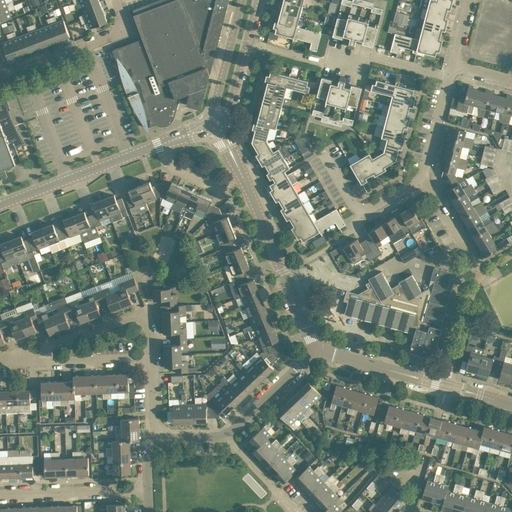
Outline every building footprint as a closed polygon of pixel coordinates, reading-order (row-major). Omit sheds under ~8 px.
[(0,0),(0,10),(14,5),(12,1),(6,3),(5,0),(0,0)] [(144,38),(112,50),(117,62),(120,61),(123,59),(134,77),(136,80),(135,81),(134,82),(133,83),(133,86),(134,89),(137,90),(138,91),(140,91),(141,90),(145,102),(149,113),(151,125),(147,127),(146,127),(147,127),(150,126),(155,124),(160,126),(164,126),(169,124),(172,121),(174,117),(181,97),(189,93),(187,104),(187,105),(188,104),(202,98),(204,99),(206,87),(208,81),(211,68),(218,42),(229,0),(159,0),(144,6),(133,10),(144,38)] [(282,5),(281,11),(300,17),(303,6),(281,0),(279,5),(282,5)] [(448,9),(451,10),(452,4),(438,0),(429,0),(428,8),(447,13),(448,9)] [(103,12),(99,1),(83,8),(85,14),(79,16),(81,20),(103,12)] [(337,4),(330,3),(328,13),(334,14),(337,4)] [(14,5),(0,10),(0,21),(12,17),(9,11),(15,9),(14,5)] [(425,19),(447,25),(448,18),(446,18),(447,13),(428,8),(425,19)] [(297,27),(300,17),(281,11),(279,17),(276,17),(275,21),(297,27)] [(396,11),(394,21),(402,23),(405,13),(396,11)] [(107,22),(103,12),(81,20),(82,24),(88,22),(91,28),(107,22)] [(324,23),(332,25),(335,15),(327,13),(324,23)] [(51,17),(60,40),(70,36),(64,20),(57,22),(55,16),(51,17)] [(49,44),(60,40),(51,17),(47,19),(49,25),(43,27),(49,44)] [(335,26),(333,36),(343,39),(344,35),(363,40),(362,44),(373,46),(378,28),(368,25),(369,22),(349,17),(348,20),(338,17),(335,26)] [(442,30),(445,31),(447,25),(425,19),(422,29),(441,34),(442,30)] [(295,35),(297,27),(275,21),(273,27),(276,28),(275,33),(276,33),(294,38),(295,35)] [(39,48),(49,44),(43,27),(37,29),(35,23),(31,25),(39,48)] [(17,37),(14,31),(12,24),(8,26),(9,30),(9,29),(10,31),(19,55),(29,51),(23,35),(17,37)] [(29,51),(39,48),(31,25),(27,26),(29,33),(23,35),(29,51)] [(297,27),(295,35),(298,36),(298,38),(312,42),(310,49),(317,51),(322,33),(297,27)] [(419,40),(441,46),(443,39),(440,38),(441,34),(422,29),(417,28),(414,38),(419,40)] [(6,34),(9,40),(2,43),(9,59),(19,55),(10,33),(6,34)] [(419,40),(414,38),(395,33),(390,51),(397,53),(399,46),(413,50),(414,47),(417,48),(419,40)] [(419,40),(417,48),(417,50),(436,55),(437,51),(440,52),(440,50),(441,46),(419,40)] [(265,81),(287,86),(290,76),(271,71),(270,75),(267,75),(266,76),(265,81)] [(287,87),(308,92),(310,86),(307,85),(308,81),(290,76),(287,86),(287,87)] [(322,77),(320,86),(317,96),(327,99),(326,102),(346,107),(347,104),(356,106),(356,109),(356,110),(362,87),(352,84),(351,88),(332,83),(333,80),(322,77)] [(377,79),(376,84),(373,83),(371,90),(392,95),(393,95),(395,84),(377,79)] [(284,97),(287,87),(287,86),(265,81),(264,87),(266,88),(265,92),(284,97)] [(395,84),(393,95),(415,100),(416,94),(413,94),(414,89),(395,84)] [(468,112),(473,114),(479,90),(473,88),(474,86),(469,84),(466,97),(460,95),(456,109),(468,112)] [(479,90),(473,114),(478,115),(483,117),(490,90),(486,89),(485,92),(479,90)] [(491,109),(496,111),(500,95),(494,94),(495,91),(490,90),(483,117),(488,118),(491,109)] [(259,102),(281,108),(284,97),(265,92),(264,96),(261,95),(261,97),(259,102)] [(499,121),(504,122),(511,95),(507,94),(506,97),(500,95),(496,111),(501,112),(499,121)] [(413,105),(415,100),(393,95),(392,95),(390,105),(409,110),(410,106),(413,107),(413,105)] [(7,98),(0,100),(0,179),(7,177),(4,169),(16,164),(12,155),(11,150),(10,151),(0,123),(0,121),(8,119),(8,118),(5,111),(11,109),(7,98)] [(281,108),(259,102),(258,108),(261,109),(260,114),(279,119),(281,108)] [(390,105),(387,116),(409,122),(411,115),(408,115),(409,110),(390,105)] [(360,113),(358,119),(367,121),(368,114),(360,112),(360,113)] [(279,119),(260,114),(259,117),(256,116),(254,124),(270,128),(276,129),(279,119)] [(408,126),(409,122),(387,116),(384,126),(403,131),(405,127),(407,128),(408,126)] [(10,118),(8,118),(8,119),(0,121),(0,123),(10,151),(11,150),(12,155),(17,153),(18,153),(16,147),(23,142),(16,130),(10,118)] [(252,142),(267,140),(270,128),(254,124),(252,129),(255,130),(252,142)] [(403,131),(384,126),(382,137),(387,139),(403,143),(405,136),(402,135),(403,131)] [(447,132),(446,137),(473,144),(474,139),(465,137),(467,131),(452,126),(450,133),(447,132)] [(301,148),(309,143),(304,135),(296,139),(301,148)] [(468,154),(469,149),(471,149),(473,144),(446,137),(445,141),(448,142),(446,148),(461,152),(468,154)] [(504,138),(504,139),(502,146),(501,149),(508,151),(511,139),(504,138)] [(387,139),(384,151),(396,160),(399,148),(402,149),(402,147),(403,143),(387,139)] [(259,159),(259,160),(274,152),(273,151),(267,140),(252,142),(259,153),(256,154),(259,159)] [(497,148),(488,146),(485,145),(483,152),(496,155),(497,148)] [(263,166),(265,164),(267,168),(284,158),(279,148),(277,150),(273,151),(274,152),(259,160),(263,166)] [(468,154),(461,152),(446,148),(445,154),(442,153),(441,157),(467,165),(468,160),(466,160),(468,154)] [(385,167),(396,160),(384,151),(373,158),(381,172),(386,169),(385,167)] [(483,152),(482,158),(494,161),(496,155),(483,152)] [(347,157),(349,162),(359,158),(357,153),(347,157)] [(360,158),(370,175),(374,173),(375,176),(381,172),(373,158),(370,153),(360,158)] [(442,176),(446,183),(458,176),(456,177),(455,175),(457,167),(466,170),(467,165),(441,157),(439,162),(442,163),(440,169),(443,170),(442,176)] [(270,179),(290,168),(284,158),(267,168),(270,172),(267,173),(270,179)] [(370,175),(360,158),(350,164),(362,184),(368,180),(366,178),(370,175)] [(482,158),(480,163),(488,165),(493,167),(494,161),(482,158)] [(314,170),(310,163),(304,166),(308,173),(314,170)] [(309,175),(313,181),(318,178),(315,172),(309,175)] [(499,178),(496,172),(485,179),(488,184),(499,178)] [(273,195),(293,184),(287,174),(270,184),(273,189),(270,190),(273,195)] [(465,178),(458,176),(446,183),(449,189),(446,190),(450,196),(447,197),(450,202),(473,188),(471,183),(469,184),(465,178)] [(491,189),(502,183),(499,178),(488,184),(491,189)] [(150,181),(139,185),(146,202),(161,196),(161,183),(152,186),(150,181)] [(161,183),(161,196),(175,203),(182,186),(172,182),(170,186),(161,183)] [(505,188),(502,183),(491,189),(495,195),(505,188)] [(298,193),(293,184),(273,195),(276,201),(279,200),(281,203),(298,193)] [(146,202),(139,185),(129,189),(131,194),(126,196),(133,215),(149,209),(146,202)] [(172,209),(180,212),(179,216),(182,218),(183,215),(185,212),(181,211),(183,206),(185,207),(192,190),(182,186),(175,203),(172,209)] [(476,192),(473,188),(450,202),(452,205),(454,204),(458,209),(471,201),(468,196),(476,192)] [(202,195),(192,190),(185,207),(183,206),(181,211),(185,212),(183,215),(192,219),(195,211),(202,195)] [(309,211),(314,208),(303,190),(298,193),(309,211)] [(282,210),(284,214),(304,203),(298,193),(281,203),(283,207),(281,209),(282,210)] [(128,215),(128,214),(122,197),(116,200),(114,195),(104,199),(113,222),(123,218),(123,217),(128,215)] [(210,204),(212,199),(202,195),(195,211),(209,217),(219,208),(210,204)] [(498,203),(502,208),(511,202),(511,199),(510,196),(498,203)] [(97,212),(92,214),(96,226),(102,224),(102,225),(112,222),(113,222),(104,199),(94,203),(97,212)] [(474,206),(471,201),(458,209),(461,214),(458,216),(461,220),(484,206),(481,202),(474,206)] [(511,209),(511,202),(502,208),(505,214),(511,209)] [(304,203),(284,214),(287,220),(290,218),(292,222),(309,212),(304,203)] [(410,230),(413,234),(426,226),(422,218),(419,220),(414,211),(417,210),(414,205),(401,213),(403,217),(410,230)] [(486,211),(484,206),(461,220),(463,224),(465,222),(469,228),(482,220),(479,215),(486,211)] [(219,208),(209,217),(216,233),(232,226),(228,216),(223,218),(219,208)] [(314,221),(319,229),(322,227),(323,229),(336,222),(339,228),(345,225),(336,209),(314,221)] [(100,236),(96,226),(92,214),(87,216),(85,211),(74,215),(81,232),(84,242),(100,236)] [(294,226),(292,227),(295,233),(314,221),(309,212),(292,222),(294,226)] [(65,238),(81,232),(74,215),(64,219),(66,224),(60,226),(65,238)] [(388,235),(393,243),(406,235),(405,233),(410,230),(413,234),(410,230),(403,217),(397,220),(395,216),(386,221),(385,219),(380,221),(388,235)] [(484,225),(482,220),(469,228),(472,233),(469,235),(472,239),(495,225),(492,221),(484,225)] [(314,221),(295,233),(298,238),(301,237),(303,241),(320,231),(319,229),(314,221)] [(371,236),(365,239),(372,250),(376,257),(382,253),(378,246),(382,244),(380,239),(388,235),(380,221),(376,224),(378,226),(369,232),(371,236)] [(42,228),(49,244),(65,238),(60,226),(55,228),(53,223),(42,228)] [(497,229),(495,225),(472,239),(474,243),(476,241),(479,247),(493,239),(490,234),(497,229)] [(216,233),(222,248),(234,244),(232,238),(237,237),(232,226),(216,233)] [(34,236),(29,238),(33,250),(40,248),(42,254),(51,250),(49,244),(42,228),(32,231),(34,236)] [(322,235),(313,241),(316,246),(325,240),(322,235)] [(20,262),(29,259),(34,272),(40,269),(33,250),(29,238),(23,240),(21,236),(11,240),(20,262)] [(342,244),(350,257),(354,264),(363,259),(362,256),(365,254),(369,261),(376,257),(372,250),(365,239),(360,243),(357,239),(348,244),(347,241),(342,244)] [(493,239),(479,247),(483,252),(480,253),(483,258),(506,244),(504,239),(496,244),(493,239)] [(20,262),(11,240),(1,243),(2,248),(0,249),(0,258),(4,268),(20,262)] [(234,244),(222,248),(229,264),(245,257),(241,247),(236,249),(234,244)] [(414,248),(417,255),(419,254),(424,251),(420,245),(414,248)] [(195,248),(197,254),(203,251),(201,246),(195,248)] [(424,251),(419,254),(423,260),(434,253),(430,248),(430,247),(427,249),(424,251)] [(107,252),(109,258),(118,254),(115,249),(107,252)] [(100,261),(108,258),(105,251),(98,254),(100,261)] [(82,261),(86,265),(91,260),(86,256),(82,261)] [(245,257),(229,264),(235,280),(239,279),(247,275),(245,270),(249,268),(245,257)] [(345,295),(344,300),(348,302),(345,314),(358,317),(409,332),(412,333),(414,326),(416,327),(409,351),(423,355),(428,356),(433,358),(442,328),(429,325),(430,323),(442,326),(453,285),(449,284),(452,272),(434,267),(431,279),(431,280),(429,285),(428,289),(427,289),(422,292),(412,274),(399,282),(400,283),(391,288),(382,271),(368,278),(370,281),(366,283),(368,288),(358,294),(347,291),(345,295)] [(0,279),(0,286),(2,291),(11,288),(7,277),(0,279)] [(119,282),(114,284),(123,308),(133,305),(132,303),(129,293),(139,289),(134,278),(119,283),(119,282)] [(236,299),(242,296),(258,289),(254,279),(242,284),(239,279),(235,280),(230,282),(229,283),(236,299)] [(109,288),(99,291),(103,303),(108,301),(112,311),(113,312),(123,308),(114,284),(108,286),(109,288)] [(164,305),(173,305),(177,305),(177,304),(177,294),(171,294),(170,288),(163,288),(153,289),(154,300),(164,300),(164,305)] [(258,289),(242,296),(245,304),(246,306),(262,299),(258,289)] [(99,291),(83,297),(91,318),(101,315),(98,305),(103,303),(99,291)] [(91,318),(83,297),(68,303),(72,315),(77,313),(81,322),(91,318)] [(266,309),(262,299),(246,306),(245,304),(240,306),(242,310),(246,308),(250,316),(266,309)] [(38,319),(37,315),(34,308),(31,302),(16,308),(19,313),(26,335),(37,331),(33,321),(38,319)] [(68,303),(57,307),(59,313),(54,315),(60,330),(70,326),(67,317),(72,315),(68,303)] [(163,311),(163,322),(180,321),(180,315),(186,315),(186,311),(192,311),(192,304),(186,304),(177,304),(177,305),(173,305),(173,310),(163,311)] [(266,309),(250,316),(253,324),(254,326),(271,319),(266,309)] [(47,311),(37,315),(38,319),(41,327),(46,324),(50,334),(60,330),(54,315),(52,310),(47,311)] [(7,331),(12,329),(16,339),(26,335),(19,313),(6,318),(4,312),(1,313),(1,315),(3,319),(7,331)] [(253,324),(248,326),(250,330),(248,330),(252,338),(258,336),(275,329),(271,319),(254,326),(253,324)] [(181,327),(180,321),(163,322),(164,333),(174,333),(174,338),(187,338),(187,327),(181,327)] [(226,326),(228,332),(236,329),(233,324),(226,326)] [(279,340),(275,329),(258,336),(265,352),(270,353),(281,355),(279,340)] [(215,338),(215,348),(226,348),(225,337),(215,338)] [(164,344),(165,355),(182,355),(182,349),(187,349),(187,338),(174,338),(175,344),(164,344)] [(482,355),(484,349),(479,348),(479,346),(475,345),(474,346),(467,344),(466,348),(463,360),(468,361),(466,369),(477,372),(482,355)] [(499,357),(494,356),(493,358),(482,355),(484,349),(482,355),(477,372),(489,375),(491,368),(496,369),(499,357)] [(499,378),(510,382),(511,375),(511,363),(504,361),(505,358),(507,351),(502,349),(499,357),(496,369),(501,371),(499,378)] [(274,368),(271,365),(276,360),(281,355),(270,353),(265,352),(262,351),(260,354),(261,355),(253,362),(266,376),(274,368)] [(176,372),(186,371),(188,371),(196,371),(196,367),(188,367),(188,360),(182,361),(182,355),(165,355),(165,367),(176,366),(176,372)] [(245,370),(258,383),(266,376),(253,362),(247,368),(245,370)] [(250,391),(258,383),(245,370),(247,368),(243,365),(240,368),(244,371),(238,377),(250,391)] [(128,373),(117,374),(118,392),(125,391),(125,398),(129,397),(129,391),(128,373)] [(106,374),(95,375),(96,393),(103,392),(103,399),(107,399),(106,374)] [(111,392),(118,392),(117,374),(106,374),(107,399),(111,399),(111,392)] [(73,376),(74,381),(74,398),(76,398),(75,393),(81,393),(82,400),(85,400),(84,375),(73,376)] [(84,375),(85,400),(90,400),(90,393),(96,393),(95,375),(84,375)] [(230,385),(231,383),(224,375),(221,378),(222,380),(216,386),(234,405),(242,398),(230,385)] [(238,377),(231,383),(230,385),(242,398),(250,391),(238,377)] [(53,399),(52,381),(41,382),(42,392),(42,399),(43,405),(47,405),(47,399),(53,399)] [(63,381),(52,381),(53,399),(60,399),(60,405),(64,405),(63,381)] [(64,405),(68,405),(68,398),(74,398),(74,381),(63,381),(64,405)] [(301,389),(313,402),(321,395),(309,381),(301,389)] [(336,402),(342,404),(347,388),(336,385),(334,394),(332,401),(330,408),(334,409),(336,402)] [(209,392),(207,394),(211,403),(213,408),(217,403),(226,413),(234,405),(216,386),(209,393),(209,392)] [(358,391),(347,388),(342,404),(349,406),(347,412),(351,413),(358,391)] [(301,389),(293,396),(310,414),(313,411),(309,407),(313,402),(301,389)] [(19,412),(18,390),(6,391),(7,413),(16,412),(18,412),(19,412)] [(30,390),(18,390),(19,412),(31,412),(30,390)] [(357,408),(363,410),(368,393),(358,391),(351,413),(355,415),(357,408)] [(379,396),(368,393),(363,410),(374,413),(376,406),(379,396)] [(285,404),(297,417),(302,412),(307,417),(310,414),(293,396),(285,404)] [(182,399),(179,399),(180,404),(173,405),(174,423),(185,422),(184,404),(186,404),(186,399),(182,399)] [(196,422),(207,421),(206,408),(213,408),(211,403),(195,404),(196,422)] [(195,404),(186,404),(184,404),(185,422),(196,422),(195,404)] [(285,404),(277,412),(289,425),(290,424),(294,429),(297,426),(293,421),(297,417),(285,404)] [(389,404),(386,414),(384,421),(395,424),(400,407),(389,404)] [(400,407),(395,424),(401,426),(400,432),(404,433),(410,410),(400,407)] [(410,410),(404,433),(408,434),(409,428),(416,430),(420,413),(410,410)] [(427,433),(432,416),(420,413),(416,430),(427,433)] [(427,433),(436,436),(441,419),(432,416),(427,433)] [(115,430),(139,429),(139,418),(129,418),(121,418),(121,426),(111,426),(111,429),(115,429),(115,430)] [(441,419),(436,436),(447,439),(452,422),(441,419)] [(250,439),(258,447),(271,434),(267,429),(271,425),(269,422),(250,439)] [(452,422),(447,439),(454,440),(452,447),(456,448),(462,425),(452,422)] [(468,444),(473,428),(462,425),(456,448),(460,449),(462,443),(468,444)] [(490,445),(495,429),(484,426),(483,431),(479,442),(480,443),(490,445)] [(318,436),(322,433),(323,433),(318,427),(313,431),(318,437),(318,436)] [(473,428),(468,444),(475,446),(473,453),(477,454),(479,447),(480,443),(479,442),(483,431),(473,428)] [(140,440),(139,429),(115,430),(115,434),(122,434),(122,440),(112,440),(112,441),(130,441),(140,440)] [(495,429),(490,445),(501,448),(505,432),(495,429)] [(511,433),(505,432),(501,448),(511,451),(511,447),(511,433)] [(261,459),(279,442),(276,438),(271,443),(267,438),(271,434),(258,447),(253,451),(261,459)] [(355,439),(347,436),(345,443),(353,445),(355,439)] [(106,448),(106,452),(107,452),(130,451),(130,441),(112,441),(112,448),(106,448)] [(269,467),(282,454),(278,449),(282,445),(279,442),(261,459),(269,467)] [(269,467),(276,475),(294,457),(287,449),(282,454),(269,467)] [(0,477),(9,478),(8,456),(8,450),(0,450),(0,477)] [(303,455),(308,461),(313,456),(308,450),(303,455)] [(67,475),(78,475),(77,451),(73,451),(73,458),(66,458),(67,475)] [(81,451),(77,451),(78,475),(89,474),(88,457),(82,457),(81,451)] [(130,451),(107,452),(107,456),(113,456),(113,463),(131,462),(130,451)] [(45,459),(45,466),(45,476),(56,476),(55,452),(51,452),(52,459),(45,459)] [(56,476),(67,475),(66,458),(60,458),(60,452),(55,452),(56,476)] [(20,456),(21,477),(33,477),(33,455),(20,456)] [(9,478),(21,477),(20,456),(8,456),(9,478)] [(284,483),(291,476),(297,470),(292,465),(297,460),(294,457),(276,475),(284,483)] [(113,469),(107,469),(107,473),(114,473),(114,474),(131,473),(131,462),(113,463),(113,469)] [(296,478),(303,486),(321,469),(319,466),(314,470),(309,465),(296,478)] [(321,469),(303,486),(311,494),(324,481),(320,476),(324,472),(321,469)] [(432,502),(440,473),(436,472),(434,481),(427,479),(422,499),(432,502)] [(372,481),(377,485),(383,477),(379,473),(372,481)] [(432,502),(443,505),(447,490),(449,485),(442,483),(444,475),(440,473),(432,502)] [(324,481),(311,494),(318,501),(336,484),(333,481),(328,486),(324,481)] [(450,511),(451,511),(460,484),(456,483),(453,491),(447,490),(443,505),(441,509),(450,511)] [(339,488),(336,484),(318,501),(326,509),(334,501),(335,501),(339,497),(334,492),(339,488)] [(460,484),(451,511),(463,511),(468,495),(461,494),(464,485),(460,484)] [(391,487),(383,495),(399,509),(406,500),(391,487)] [(468,495),(463,511),(474,511),(480,490),(476,489),(474,497),(468,495)] [(481,490),(480,490),(474,511),(485,511),(489,501),(490,495),(484,494),(485,491),(481,490)] [(489,501),(485,511),(496,511),(501,496),(497,494),(495,503),(489,501)] [(385,511),(396,511),(399,509),(383,495),(376,504),(385,511)] [(501,496),(496,511),(508,511),(510,507),(503,505),(505,497),(501,496)] [(334,501),(326,509),(322,511),(339,511),(342,509),(347,504),(344,501),(339,506),(335,501),(334,501)] [(385,511),(376,504),(374,502),(369,508),(371,510),(369,511),(385,511)] [(101,504),(102,509),(108,508),(107,511),(125,511),(125,503),(108,504),(101,504)]
